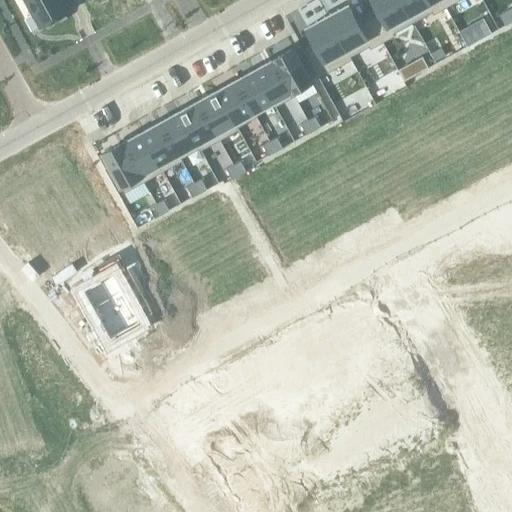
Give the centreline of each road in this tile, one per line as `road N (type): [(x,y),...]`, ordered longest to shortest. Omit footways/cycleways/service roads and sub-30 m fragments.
road 1 (residential): [(388,257),(121,405)]
road 2 (tertiary): [(35,129),(268,0)]
road 3 (residential): [(511,484),(388,257)]
road 4 (residential): [(121,405),(0,251)]
road 5 (residential): [(511,188),(388,257)]
road 6 (residential): [(121,405),(205,511)]
